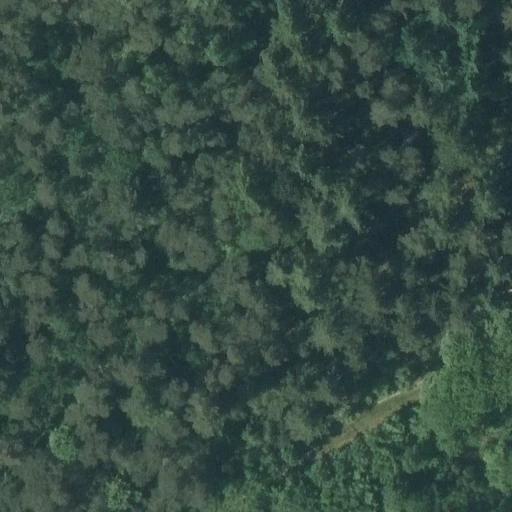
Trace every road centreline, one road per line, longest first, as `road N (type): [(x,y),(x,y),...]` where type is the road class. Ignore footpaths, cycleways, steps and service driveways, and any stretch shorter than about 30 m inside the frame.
road 1 (track): [(224,511),(511,326)]
road 2 (unknown): [(511,352),(280,511)]
